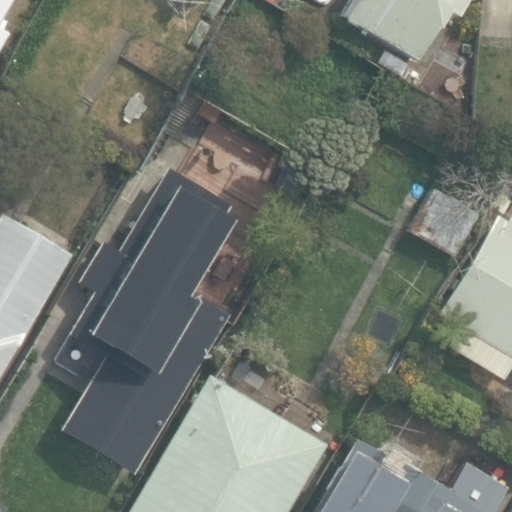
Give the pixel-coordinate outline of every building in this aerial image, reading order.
[(345,0),(336,16),(408,60),(439,11),(452,18),(462,0),(345,0)] [(450,104),(462,82),(431,65),(419,87),(450,104)] [(177,285),(225,206),(162,167),(112,249),(98,241),(73,283),(87,292),(62,334),(98,356),(53,429),(128,475),(225,314),(177,285)] [(405,231),(457,262),(474,234),(422,202),(405,231)] [(511,212),(500,206),(436,313),(457,325),(444,346),(500,380),(511,360),(511,212)] [(0,362),(16,334),(19,336),(68,254),(0,214),(0,362)] [(275,511),(320,443),(198,367),(111,511),(275,511)] [(443,492),(342,431),(292,511),(486,511),(500,488),(459,464),(443,492)]
